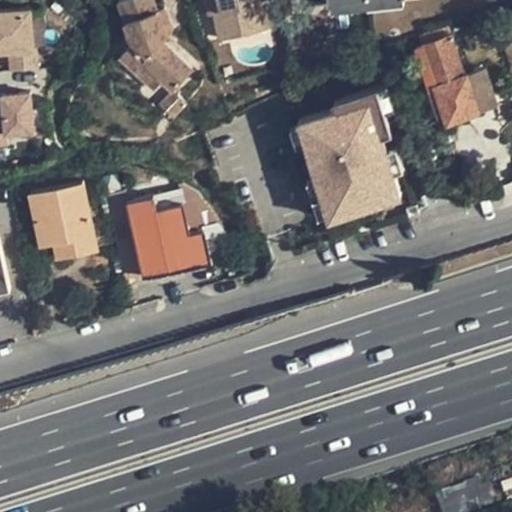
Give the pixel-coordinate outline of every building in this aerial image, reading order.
[(193,67),(165,37),(169,33),(166,22),(173,20),(169,4),(161,7),(159,0),(124,0),(134,33),(136,36),(122,49),(136,65),(145,56),(162,75),(172,86),(193,67)] [(265,27),(258,0),(206,0),(211,19),(217,17),(223,16),(228,35),(265,27)] [(31,7),(0,9),(0,47),(7,46),(35,44),(31,7)] [(228,35),(223,16),(217,17),(221,37),(228,35)] [(175,27),(173,20),(166,22),(169,33),(175,27)] [(498,101),(487,69),(468,75),(453,32),(416,45),(431,89),(437,86),(445,110),(448,118),(498,101)] [(10,69),(39,66),(37,44),(35,44),(7,46),(10,69)] [(162,75),(145,56),(136,65),(154,83),(162,75)] [(330,215),(402,192),(395,170),(388,147),(383,132),(376,112),(385,109),(394,106),(387,83),(297,112),(300,121),(306,139),(317,174),(329,211),(330,215)] [(171,113),(185,100),(172,86),(158,99),(171,113)] [(445,110),(437,86),(431,89),(439,112),(445,110)] [(0,142),(7,142),(6,131),(33,127),(29,90),(0,93),(0,142)] [(392,129),(385,109),(376,112),(383,132),(392,129)] [(306,139),(300,121),(291,124),(297,142),(306,139)] [(404,167),(397,145),(388,147),(395,170),(404,167)] [(329,211),(317,174),(308,177),(319,214),(329,211)] [(67,241),(92,235),(80,178),(28,189),(37,232),(51,230),(53,238),(56,255),(69,252),(67,241)] [(162,201),(187,197),(185,185),(160,189),(162,201)] [(106,192),(124,276),(209,256),(203,227),(188,230),(181,200),(156,206),(153,195),(127,201),(124,188),(106,192)] [(39,241),(53,238),(51,230),(37,232),(39,241)] [(95,246),(92,235),(67,241),(69,252),(95,246)] [(30,335),(40,332),(38,324),(28,327),(30,335)] [(435,492),(441,511),(471,511),(495,503),(484,474),(435,492)] [(413,491),(408,478),(378,489),(381,501),(413,491)]
